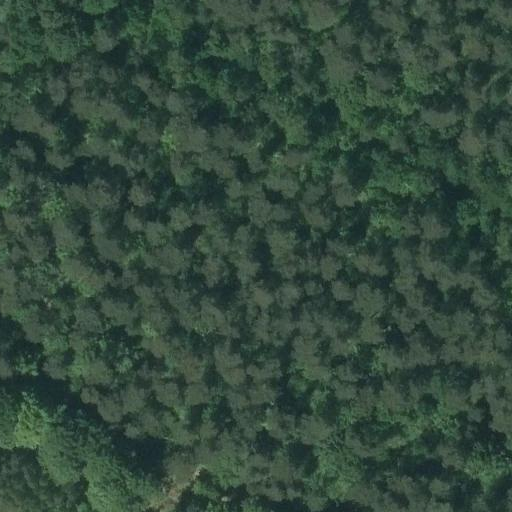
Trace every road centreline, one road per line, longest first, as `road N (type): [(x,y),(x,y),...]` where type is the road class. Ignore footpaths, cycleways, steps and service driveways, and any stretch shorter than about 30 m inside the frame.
road 1 (track): [(132,0),(511,216)]
road 2 (track): [(0,388),(234,511)]
